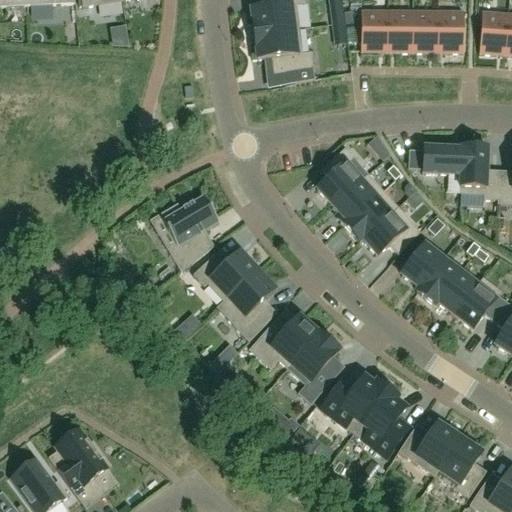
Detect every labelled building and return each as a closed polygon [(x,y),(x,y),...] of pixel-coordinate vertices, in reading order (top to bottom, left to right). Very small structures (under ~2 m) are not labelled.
[(0,0),(0,10),(27,9),(26,0),(0,0)] [(55,8),(74,7),(73,0),(26,0),(27,9),(55,8)] [(80,0),(82,11),(122,5),(120,0),(80,0)] [(253,38),(299,32),(296,8),(305,7),(303,0),(263,0),(265,10),(246,13),(247,29),(252,28),(253,38)] [(387,15),(361,14),(360,56),(387,56),(387,15)] [(352,15),(343,16),(345,28),(353,27),(352,15)] [(412,56),(412,15),(387,15),(387,56),(412,56)] [(437,56),(437,15),(412,15),(412,56),(437,56)] [(463,56),(464,15),(437,15),(437,56),(463,56)] [(508,18),(482,16),(479,57),(505,59),(508,18)] [(299,32),(253,38),(255,47),(250,48),(252,64),(272,62),(274,78),(293,75),(295,87),(314,83),(311,56),(302,57),(299,32)] [(460,197),(463,149),(450,148),(450,152),(423,151),(423,155),(409,154),(408,173),(422,173),(422,177),(460,178),(459,197),(460,197)] [(463,149),(460,197),(483,198),(483,203),(498,204),(497,208),(498,208),(500,174),(486,174),(487,150),(463,149)] [(329,182),(317,193),(332,210),(368,178),(359,168),(345,152),(321,173),(329,182)] [(401,178),(393,169),(387,174),(395,183),(401,178)] [(511,175),(500,174),(498,208),(511,208),(511,175)] [(368,178),(332,210),(338,217),(335,220),(344,229),(383,194),(368,178)] [(383,194),(344,229),(359,245),(397,211),(383,194)] [(181,274),(209,253),(200,237),(218,226),(203,200),(180,214),(177,208),(159,219),(175,246),(167,251),(181,274)] [(398,211),(397,211),(359,245),(359,246),(362,243),(377,260),(389,249),(398,259),(420,236),(406,220),(399,226),(391,218),(398,211)] [(444,229),(437,222),(428,232),(435,238),(444,229)] [(466,255),(472,260),(479,251),(473,246),(466,255)] [(417,296),(443,263),(424,249),(401,279),(418,292),(416,295),(417,296)] [(479,252),(474,258),(483,266),(488,259),(479,252)] [(224,306),(257,275),(239,256),(229,265),(224,265),(216,256),(193,278),(204,290),(207,288),(224,306)] [(443,263),(417,296),(434,310),(463,272),(462,272),(459,275),(443,263)] [(463,272),(434,310),(435,310),(437,307),(454,320),(483,282),(482,281),(479,285),(463,272)] [(275,294),(257,275),(224,306),(217,312),(249,346),(273,321),(260,308),(275,294)] [(483,282),(454,320),(472,334),(483,319),(494,327),(508,307),(498,300),(501,296),(483,282)] [(511,309),(508,307),(494,327),(505,334),(495,349),(511,359),(511,309)] [(287,373),(319,337),(319,336),(318,337),(315,335),(317,332),(306,321),(303,324),(299,320),(284,337),(273,327),(249,354),(270,372),(277,364),(287,373)] [(339,354),(319,337),(287,373),(305,389),(298,397),(310,408),(339,376),(328,366),(339,354)] [(236,396),(245,387),(225,369),(217,378),(236,396)] [(342,384),(339,389),(320,413),(353,438),(387,392),(376,384),(374,387),(364,380),(354,393),(342,384)] [(387,392),(353,438),(386,462),(404,438),(408,433),(396,424),(406,411),(396,404),(398,401),(387,392)] [(287,441),(299,427),(290,420),(279,434),(287,441)] [(434,480),(460,441),(438,426),(426,444),(412,435),(398,456),(434,480)] [(83,508),(101,495),(93,483),(111,469),(93,444),(89,447),(79,434),(74,437),(72,434),(58,444),(60,447),(55,451),(58,454),(48,461),(83,508)] [(295,448),(302,440),(295,435),(289,443),(295,448)] [(482,455),(460,441),(434,480),(468,502),(486,475),(474,467),(482,455)] [(21,495),(32,511),(51,511),(69,499),(58,484),(53,488),(35,464),(16,478),(26,492),(21,495)] [(511,511),(511,474),(510,473),(498,492),(486,484),(469,510),(472,511),(511,511)] [(362,478),(357,486),(368,494),(374,487),(362,478)] [(0,511),(14,511),(2,496),(0,496),(0,511)]
